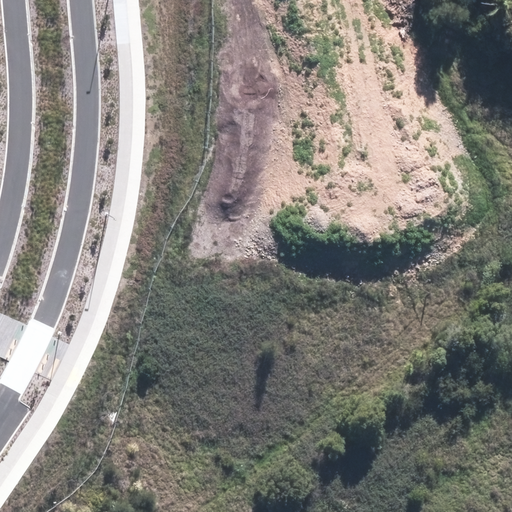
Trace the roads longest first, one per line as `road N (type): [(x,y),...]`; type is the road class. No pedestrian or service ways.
road 1 (tertiary): [(78,0),(84,146),(72,216),(32,351),(0,409)]
road 2 (tertiary): [(0,245),(23,144),(12,0)]
